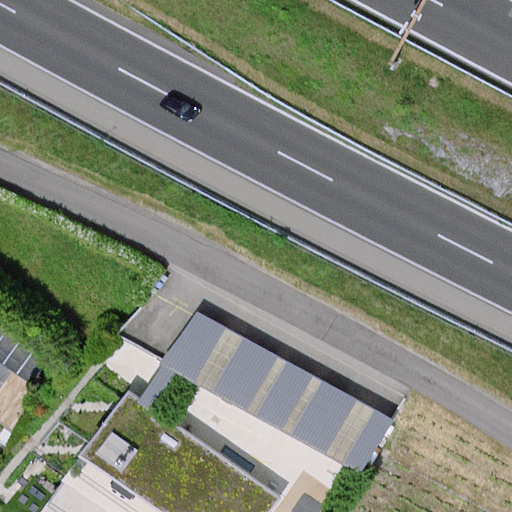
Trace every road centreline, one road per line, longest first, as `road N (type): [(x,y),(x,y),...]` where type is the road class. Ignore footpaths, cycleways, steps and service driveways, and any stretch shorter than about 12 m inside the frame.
road 1 (residential): [(0,147),(78,180),(511,431)]
road 2 (motorway): [(0,1),(511,272)]
